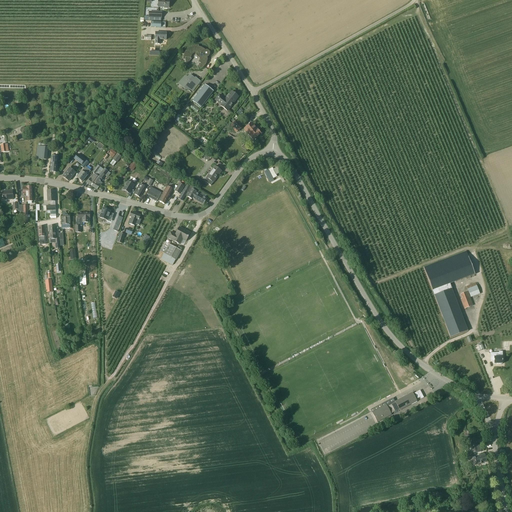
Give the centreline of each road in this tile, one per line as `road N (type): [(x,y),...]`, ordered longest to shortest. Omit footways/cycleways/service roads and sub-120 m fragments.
road 1 (unclassified): [(469,394),(384,328),(288,164),(272,154)]
road 2 (unclassified): [(272,154),(248,160),(211,210),(189,218),(0,179)]
road 3 (unclassified): [(252,93),(414,0)]
